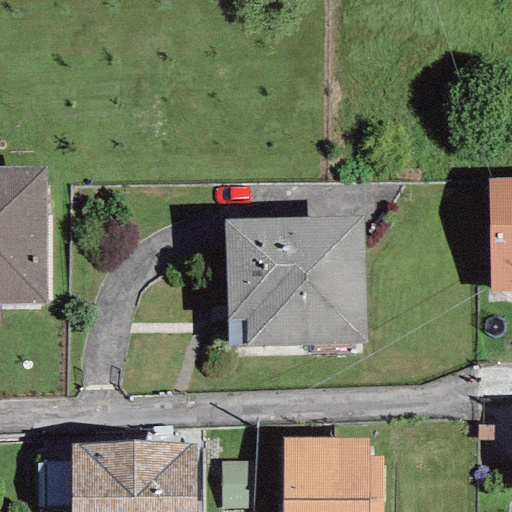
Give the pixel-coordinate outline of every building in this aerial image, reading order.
[(35,196),(0,197),(0,325),(38,324),(35,196)] [(511,207),(481,208),(480,313),(511,313),(511,207)] [(365,269),(226,268),(225,382),(365,383),(365,269)] [(391,511),(391,456),(295,456),(295,511),(391,511)] [(181,511),(180,472),(71,477),(72,511),(181,511)]
